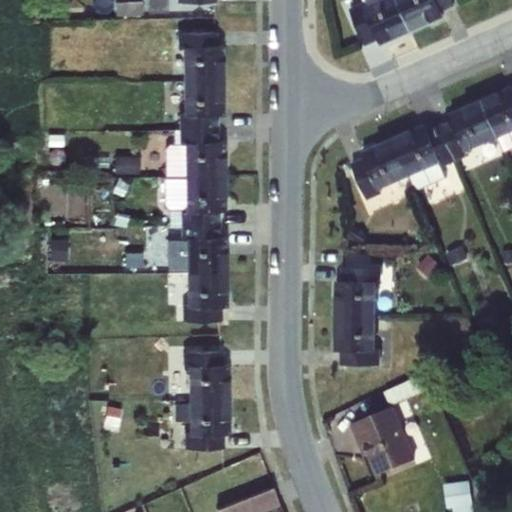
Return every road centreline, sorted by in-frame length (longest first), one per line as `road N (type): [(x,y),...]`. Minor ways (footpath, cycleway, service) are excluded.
road 1 (residential): [(324,511),(294,399),(290,124)]
road 2 (residential): [(290,124),(511,29)]
road 3 (residential): [(290,124),(291,0)]
